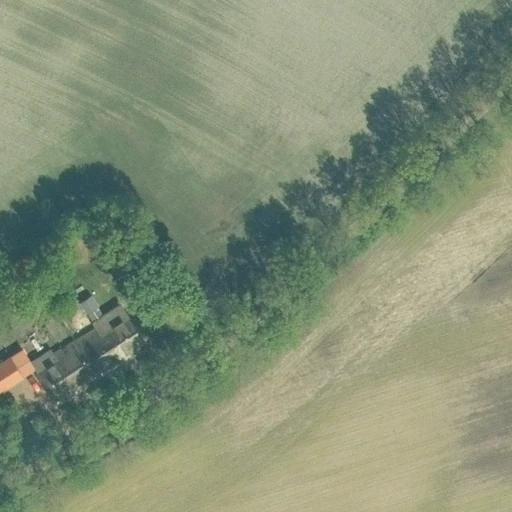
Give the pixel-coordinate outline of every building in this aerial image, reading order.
[(36,250),(4,264),(10,279),(43,265),(36,250)] [(95,307),(96,306),(90,295),(78,303),(85,313),(95,307)] [(94,372),(98,378),(115,367),(140,350),(137,346),(144,342),(126,313),(119,303),(100,315),(95,307),(85,313),(90,322),(94,329),(74,341),(95,372),(94,372)] [(58,404),(98,378),(94,372),(95,372),(74,341),(53,355),(48,349),(30,361),(34,368),(58,404)] [(0,350),(0,391),(21,377),(20,375),(33,366),(21,349),(8,358),(2,349),(0,350)]
